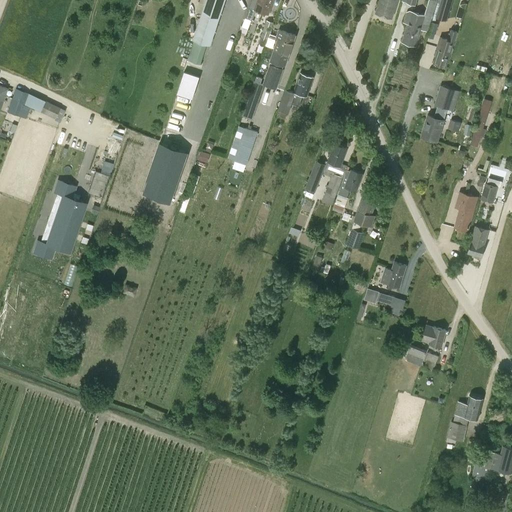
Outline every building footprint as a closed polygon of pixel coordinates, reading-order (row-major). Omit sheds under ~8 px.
[(205,0),(193,39),(210,44),(224,0),(205,0)] [(250,0),(244,17),(245,17),(239,32),(245,34),(251,20),(252,20),(255,9),(268,14),(272,0),(250,0)] [(391,18),(397,0),(378,0),(375,12),(391,18)] [(428,0),(424,15),(409,10),(405,12),(403,22),(407,23),(404,31),(401,42),(416,47),(419,36),(422,24),(429,26),(431,17),(436,0),(428,0)] [(437,0),(433,16),(436,17),(435,18),(446,20),(451,0),(437,0)] [(273,22),(266,20),(258,43),(265,46),(273,22)] [(283,65),(285,66),(288,55),(295,35),(278,29),(276,38),(277,38),(273,50),(270,61),(276,63),(275,66),(269,64),(262,84),(276,89),(283,69),(282,68),(283,65)] [(447,61),(450,53),(457,32),(450,30),(447,39),(439,37),(438,40),(436,48),(437,48),(433,62),(446,66),(447,61)] [(183,71),(164,129),(184,135),(203,77),(183,71)] [(302,95),(306,96),(313,77),(300,73),(293,92),(284,88),(277,109),(279,110),(278,116),(285,118),(287,112),(288,113),(291,105),(298,107),(302,95)] [(434,104),(450,109),(456,90),(440,84),(434,104)] [(45,101),(28,93),(15,89),(6,111),(20,116),(24,105),(40,112),(55,118),(59,107),(45,101)] [(444,120),(427,114),(420,136),(437,141),(444,120)] [(451,119),(448,129),(460,132),(463,123),(451,119)] [(480,136),(483,137),(485,130),(483,129),(484,125),(477,123),(470,145),(477,147),(480,136)] [(235,160),(244,132),(236,130),(227,157),(235,160)] [(334,143),(328,160),(327,161),(329,162),(327,169),(333,171),(321,201),(332,205),(342,177),(346,169),(340,167),(342,160),(347,148),(334,143)] [(191,153),(163,145),(154,178),(182,185),(191,153)] [(501,160),(500,165),(490,163),(488,177),(505,179),(507,161),(501,160)] [(315,192),(325,165),(316,161),(306,188),(315,192)] [(346,197),(349,188),(356,191),(362,173),(351,169),(350,171),(347,169),(335,200),(332,208),(342,212),(347,197),(346,197)] [(95,171),(88,193),(100,197),(108,175),(95,171)] [(69,253),(86,203),(71,198),(75,186),(58,181),(54,192),(64,195),(48,244),(38,240),(34,253),(53,260),(56,249),(69,253)] [(493,202),(497,186),(485,182),(480,199),(493,202)] [(454,227),(464,230),(467,231),(472,212),(477,197),(464,193),(458,191),(454,207),(459,208),(454,227)] [(351,228),(352,228),(346,244),(359,248),(364,232),(358,230),(361,222),(370,226),(374,215),(371,214),(376,198),(363,193),(355,216),(351,228)] [(482,257),(485,244),(484,244),(488,229),(475,225),(467,252),(482,257)] [(295,241),(300,231),(293,227),(288,238),(295,241)] [(313,268),(329,271),(330,264),(322,262),(323,256),(315,255),(313,268)] [(399,287),(406,265),(394,261),(391,269),(385,267),(380,281),(399,287)] [(368,288),(364,300),(376,303),(379,292),(368,288)] [(389,295),(386,303),(392,304),(394,296),(389,295)] [(441,347),(445,329),(432,326),(425,325),(421,340),(428,342),(428,343),(441,347)] [(397,349),(407,353),(405,359),(421,365),(427,349),(412,344),(416,332),(405,328),(400,341),(397,349)] [(433,370),(436,364),(435,363),(438,355),(427,351),(424,357),(425,357),(424,360),(426,360),(424,366),(433,370)] [(454,414),(453,421),(450,421),(447,437),(463,440),(468,417),(477,419),(482,398),(469,395),(467,403),(458,401),(454,414)] [(475,463),(471,480),(486,484),(488,473),(490,473),(492,467),(510,472),(511,464),(511,447),(503,445),(500,454),(488,450),(484,466),(475,463)]
